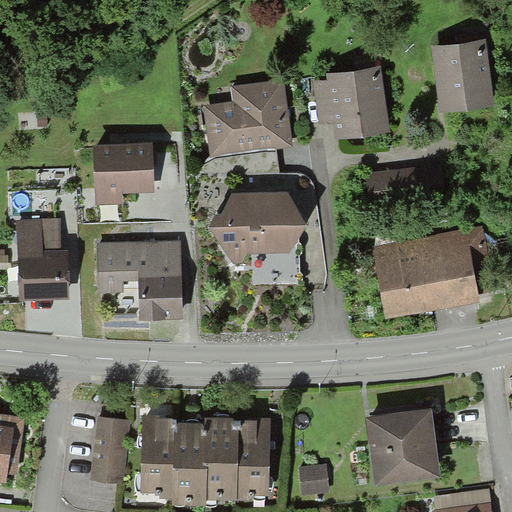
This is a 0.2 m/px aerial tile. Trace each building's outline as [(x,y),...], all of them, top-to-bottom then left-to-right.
[(443,115),(496,107),(486,41),(433,49),(438,84),(443,115)] [(337,142),(390,135),(382,70),(315,79),(321,125),(335,123),(337,142)] [(290,143),(283,80),(231,87),(232,99),(204,103),(210,153),(290,143)] [(154,156),(153,145),(93,147),(95,207),(126,206),(126,195),(155,194),(154,156)] [(441,167),(366,175),(370,208),(445,200),(441,167)] [(308,230),(289,195),(233,197),(223,218),(217,219),(211,232),(232,264),(242,264),(247,256),(289,255),(308,230)] [(21,304),(70,301),(66,219),(16,221),(21,304)] [(372,249),(387,322),(480,303),(473,267),(492,263),(485,227),(372,249)] [(183,287),(181,242),(99,244),(101,293),(140,292),(141,321),(184,320),(183,287)] [(374,477),(441,468),(433,405),(365,414),(374,477)] [(17,470),(25,413),(0,409),(0,477),(5,478),(6,468),(17,470)] [(205,411),(205,417),(205,449),(209,449),(209,491),(236,491),(237,414),(237,410),(205,411)] [(172,411),(144,411),(142,486),(157,486),(157,491),(171,491),(172,416),(172,411)] [(131,417),(99,413),(91,475),(123,479),(131,417)] [(268,414),(237,414),(236,491),(255,491),(255,487),(268,487),(268,414)] [(205,417),(172,416),(171,491),(171,498),(208,499),(209,491),(209,449),(205,449),(205,417)] [(328,460),(300,463),(303,492),(330,489),(328,460)] [(493,511),(489,486),(434,494),(436,507),(432,509),(432,511),(493,511)]
